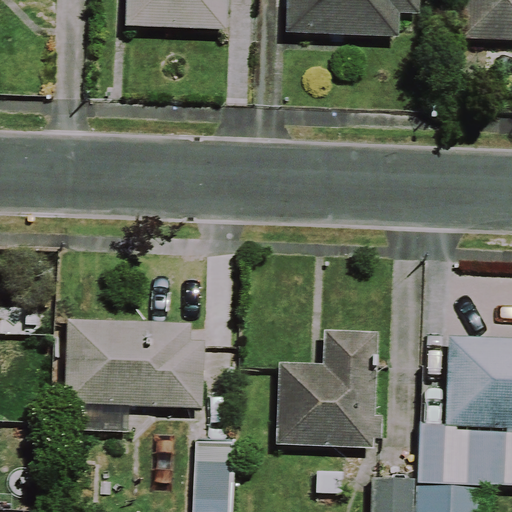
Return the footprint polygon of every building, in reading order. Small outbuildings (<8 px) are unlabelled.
[(219,38),(221,0),(123,0),(122,33),(219,38)] [(411,47),(413,0),(284,0),(283,41),(411,47)] [(511,0),(460,0),(458,46),(511,47),(511,0)] [(153,413),(186,414),(184,448),(231,450),(234,374),(200,372),(201,345),(184,345),(184,332),(65,327),(62,409),(153,413)] [(373,340),(324,338),(323,372),(276,370),(273,451),(368,455),(373,340)] [(0,345),(0,461),(12,462),(15,394),(20,394),(23,347),(0,345)] [(511,347),(446,345),(443,431),(419,431),(417,489),(369,487),(368,511),(477,511),(478,494),(511,495),(511,347)] [(227,511),(230,472),(193,470),(190,511),(227,511)] [(40,511),(41,496),(0,493),(0,511),(40,511)]
